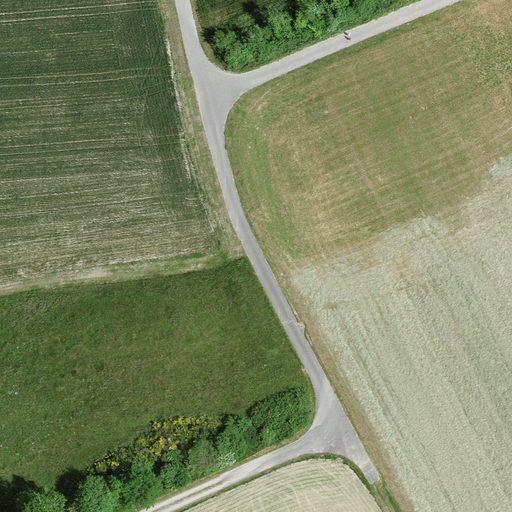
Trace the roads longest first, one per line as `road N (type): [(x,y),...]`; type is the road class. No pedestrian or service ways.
road 1 (track): [(185,0),(239,225),(340,425)]
road 2 (track): [(207,96),(450,0)]
road 3 (track): [(154,511),(340,425)]
